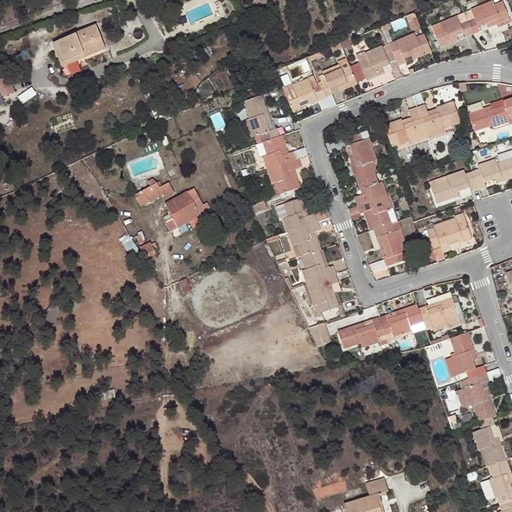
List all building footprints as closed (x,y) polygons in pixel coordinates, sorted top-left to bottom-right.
[(490,0),(488,0),(461,12),(470,33),(478,30),(476,25),(483,22),(489,20),(491,24),(507,17),(501,0),(492,4),(490,0)] [(470,33),(461,12),(430,25),(439,47),(451,42),(448,37),(455,34),(462,32),(464,36),(470,33)] [(409,16),(417,35),(423,33),(416,13),(409,16)] [(509,22),(507,17),(491,24),(493,30),(509,22)] [(106,49),(96,26),(55,42),(63,62),(84,53),(86,58),(106,49)] [(387,44),(396,65),(403,62),(402,57),(408,55),(414,52),(416,56),(429,51),(422,34),(413,38),(411,34),(387,44)] [(352,39),(339,45),(341,51),(354,45),(352,39)] [(63,62),(55,42),(52,44),(62,68),(86,58),(84,53),(63,62)] [(363,51),(354,54),(364,79),(377,73),(382,71),(389,68),(396,65),(387,44),(364,53),(363,51)] [(320,52),(306,58),(308,63),(313,60),(314,61),(322,58),(320,52)] [(324,80),(316,83),(322,97),(330,94),(327,89),(333,86),(340,83),(342,88),(354,83),(347,66),(346,62),(337,65),(320,72),(324,80)] [(0,77),(0,91),(2,97),(15,92),(12,82),(10,83),(7,75),(0,77)] [(322,97),(316,83),(309,86),(306,78),(281,89),(290,110),(302,105),(300,100),(306,98),(309,106),(317,102),(316,100),(322,97)] [(260,119),(265,118),(258,97),(254,98),(251,90),(245,93),(247,100),(240,102),(243,111),(231,116),(234,124),(241,122),(248,139),(256,137),(258,143),(259,143),(276,137),(273,130),(269,131),(264,133),(262,125),(260,119)] [(302,105),(290,110),(291,113),(309,106),(306,98),(300,100),(302,105)] [(484,108),(465,114),(471,131),(489,125),(491,129),(508,123),(511,118),(511,100),(511,98),(500,101),(502,106),(494,108),(485,111),(484,108)] [(415,109),(424,139),(441,133),(439,124),(448,121),(449,125),(458,123),(452,105),(434,111),(435,116),(426,119),(424,114),(422,106),(415,109)] [(406,144),(424,139),(415,109),(406,111),(409,119),(411,124),(401,127),(399,123),(383,129),(390,149),(406,143),(406,144)] [(162,134),(160,127),(145,133),(148,140),(162,134)] [(350,164),(354,178),(372,171),(370,164),(374,162),(366,140),(364,132),(342,140),(344,148),(348,147),(351,156),(354,162),(350,164)] [(263,171),(293,161),(291,153),(285,155),(282,156),(277,158),(276,152),(280,150),(277,143),(276,137),(259,143),(263,156),(258,158),(263,171)] [(257,158),(258,158),(263,156),(259,143),(258,143),(253,145),(257,158)] [(296,150),(298,158),(309,155),(307,147),(296,150)] [(471,176),(476,190),(484,188),(483,183),(494,179),(499,177),(502,181),(511,178),(511,157),(510,151),(495,156),(497,163),(495,163),(494,159),(476,165),(479,173),(471,176)] [(296,168),(293,161),(263,171),(267,183),(267,184),(272,183),(276,196),(293,189),(289,177),(284,178),(283,172),(287,171),(290,170),(296,168)] [(293,189),(297,188),(290,170),(287,171),(289,177),(293,189)] [(468,193),(476,190),(471,176),(464,178),(461,170),(444,176),(445,180),(427,187),(433,204),(452,199),(450,194),(459,191),(467,189),(468,193)] [(372,171),(354,178),(358,190),(363,189),(365,195),(360,196),(351,199),(354,206),(385,196),(380,182),(376,184),(372,171)] [(267,184),(267,183),(264,183),(270,198),(276,196),(272,183),(267,184)] [(159,196),(154,185),(136,194),(141,203),(159,196)] [(198,214),(204,211),(192,188),(158,204),(168,222),(171,221),(175,227),(198,214)] [(385,196),(354,206),(356,213),(361,211),(365,210),(369,209),(371,215),(367,216),(371,230),(389,224),(395,222),(391,208),(389,209),(385,196)] [(280,219),(284,233),(315,223),(312,215),(303,218),(299,219),(297,214),(301,212),(297,199),(279,205),(284,218),(280,219)] [(262,202),(249,207),(252,214),(265,209),(262,202)] [(324,210),(312,215),(315,223),(327,218),(324,210)] [(367,231),(371,230),(367,216),(365,210),(361,211),(367,231)] [(455,238),(457,242),(470,238),(462,214),(453,217),(454,219),(425,229),(432,251),(439,249),(440,254),(442,253),(449,250),(447,245),(450,244),(449,240),(455,238)] [(399,231),(396,222),(395,222),(389,224),(371,230),(376,244),(381,242),(383,249),(386,258),(382,259),(384,266),(384,267),(404,261),(401,253),(403,252),(396,232),(399,231)] [(315,223),(284,233),(293,259),(297,258),(315,252),(310,239),(306,240),(304,234),(308,233),(317,229),(315,223)] [(379,250),(383,249),(381,242),(376,244),(371,230),(367,231),(366,231),(372,250),(378,248),(379,250)] [(406,251),(399,231),(396,232),(403,252),(406,251)] [(143,236),(131,243),(140,258),(151,251),(148,246),(152,243),(148,237),(145,239),(143,236)] [(276,236),(264,240),(266,244),(278,240),(276,236)] [(432,251),(436,262),(444,259),(442,253),(440,254),(439,249),(432,251)] [(318,251),(315,252),(319,264),(318,264),(321,270),(324,269),(318,251)] [(302,286),(333,275),(330,267),(324,269),(321,270),(317,272),(314,266),(318,264),(319,264),(315,252),(297,258),(302,270),(298,271),(302,286)] [(382,259),(368,264),(370,271),(371,271),(372,273),(385,268),(384,267),(384,266),(382,259)] [(333,275),(302,286),(309,306),(303,307),(307,318),(334,309),(330,295),(333,294),(339,292),(333,275)] [(430,329),(431,333),(444,329),(445,331),(459,326),(447,293),(424,301),(426,306),(416,310),(423,330),(424,331),(430,329)] [(414,304),(376,317),(385,343),(423,330),(416,310),(414,304)] [(385,343),(376,317),(369,320),(356,325),(334,332),(340,350),(357,345),(359,349),(377,343),(379,347),(386,345),(385,343)] [(322,323),(306,328),(315,347),(328,342),(326,336),(322,323)] [(466,372),(468,379),(485,374),(483,365),(474,368),(472,364),(470,357),(474,355),(467,333),(449,339),(455,356),(442,361),(448,378),(466,372)] [(468,379),(457,383),(459,390),(454,392),(460,410),(472,406),(477,423),(491,419),(495,417),(488,394),(483,396),(481,390),(479,384),(488,381),(485,374),(468,379)] [(490,387),(488,381),(479,384),(481,390),(486,388),(490,387)] [(481,449),(487,466),(505,460),(500,443),(496,434),(491,436),(488,427),(493,425),(491,419),(477,423),(480,430),(472,433),(477,450),(481,449)] [(496,434),(500,443),(502,442),(496,424),(493,425),(488,427),(491,436),(496,434)] [(481,449),(477,450),(483,468),(487,466),(481,449)] [(505,460),(487,466),(491,479),(488,480),(494,498),(502,495),(505,502),(511,499),(511,491),(511,492),(509,486),(507,479),(511,477),(505,460)] [(384,492),(380,479),(360,484),(364,497),(338,505),(339,511),(375,511),(373,506),(377,504),(374,495),(384,492)] [(494,498),(488,480),(478,483),(484,501),(494,498)] [(511,511),(511,499),(505,502),(496,505),(498,511),(511,511)]
